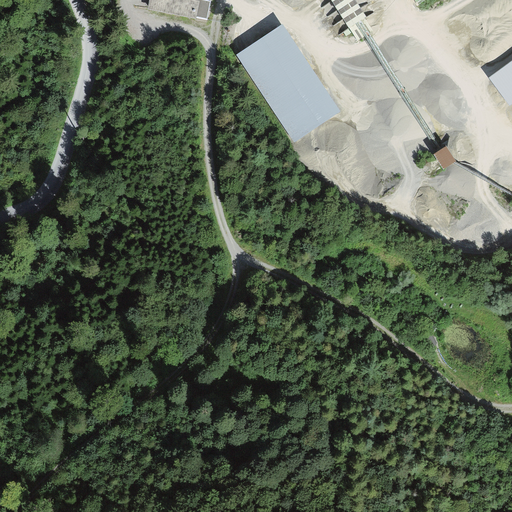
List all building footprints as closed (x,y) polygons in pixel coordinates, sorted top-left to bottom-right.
[(197,0),(148,0),(146,14),(194,22),(197,0)] [(369,12),(361,0),(334,0),(349,24),(369,12)] [(363,18),(350,24),(357,40),(370,33),(363,18)] [(340,115),(283,28),(236,58),(293,144),(340,115)] [(511,60),(491,75),(511,104),(511,102),(511,60)]
